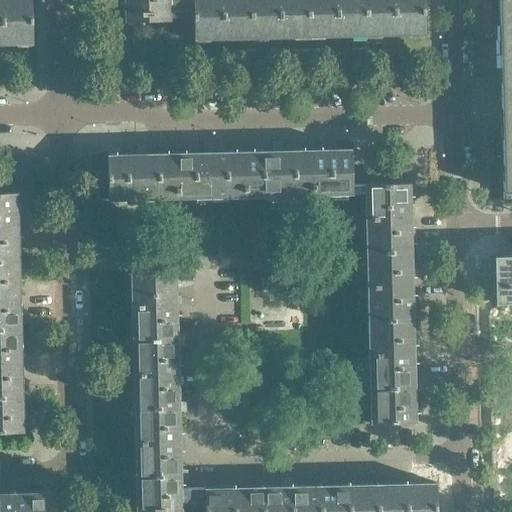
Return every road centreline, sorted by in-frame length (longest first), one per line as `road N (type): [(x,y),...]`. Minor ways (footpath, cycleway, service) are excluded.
road 1 (residential): [(462,459),(209,468),(207,275)]
road 2 (residential): [(61,114),(453,115)]
road 3 (residential): [(70,461),(61,114)]
road 4 (residential): [(454,228),(462,459)]
